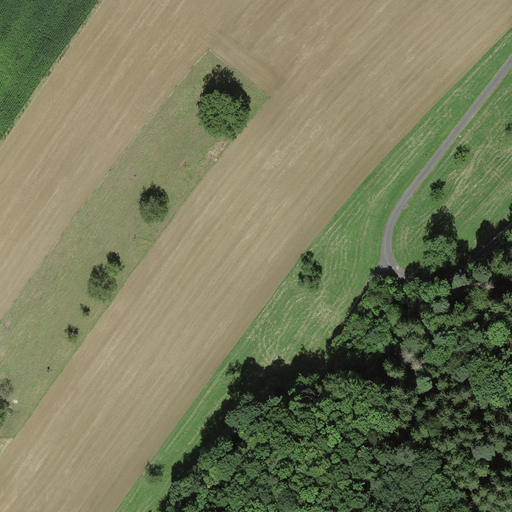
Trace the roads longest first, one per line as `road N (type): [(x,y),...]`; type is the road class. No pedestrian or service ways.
road 1 (track): [(511,58),(403,199),(385,244),(405,278),(431,284),(460,272),(511,226)]
road 2 (track): [(387,259),(333,347),(204,511)]
road 3 (track): [(405,278),(391,340),(377,511)]
